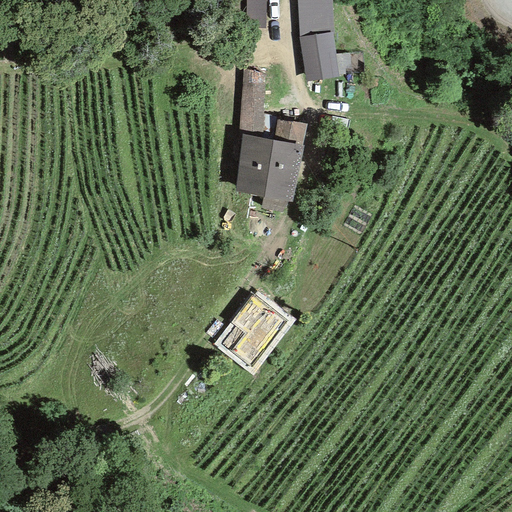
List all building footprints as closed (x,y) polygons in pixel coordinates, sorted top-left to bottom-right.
[(249,0),(251,12),(269,11),(268,0),(249,0)] [(331,0),(297,0),(299,35),(306,79),(338,74),(332,30),(331,0)] [(266,72),(243,67),(238,124),(263,125),(266,72)] [(242,132),(233,190),(293,199),(305,120),(289,118),(286,138),(242,132)] [(238,326),(224,344),(255,368),(290,324),(255,296),(234,323),(238,326)]
